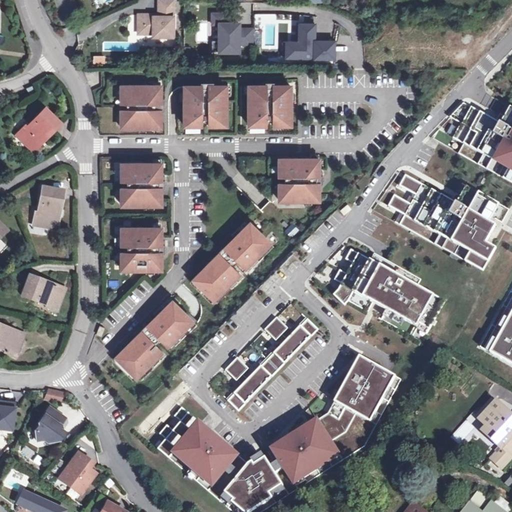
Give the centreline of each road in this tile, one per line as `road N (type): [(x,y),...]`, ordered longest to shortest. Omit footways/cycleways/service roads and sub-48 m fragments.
road 1 (residential): [(293,282),(347,340),(244,430),(196,383),(286,291)]
road 2 (residential): [(511,39),(293,282)]
road 3 (residential): [(179,146),(356,144),(387,103),(385,94),(315,96)]
road 4 (residential): [(70,370),(83,371),(182,265),(179,146)]
road 5 (residential): [(70,370),(88,299),(80,147)]
road 6 (residential): [(65,375),(152,511)]
